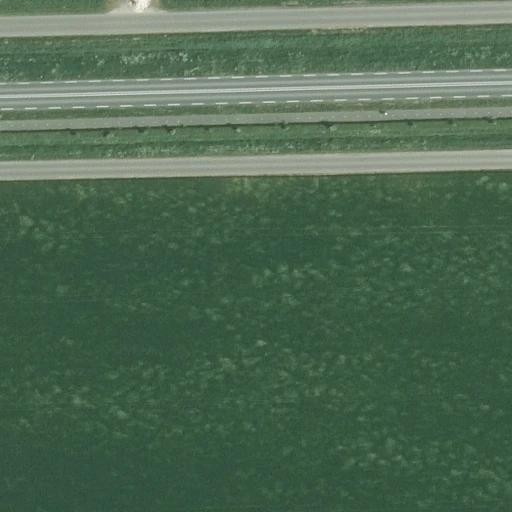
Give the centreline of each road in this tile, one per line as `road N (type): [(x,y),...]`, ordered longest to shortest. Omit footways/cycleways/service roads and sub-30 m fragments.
road 1 (unclassified): [(0,176),(511,159)]
road 2 (primary): [(0,99),(511,83)]
road 3 (unclassified): [(0,28),(511,12)]
